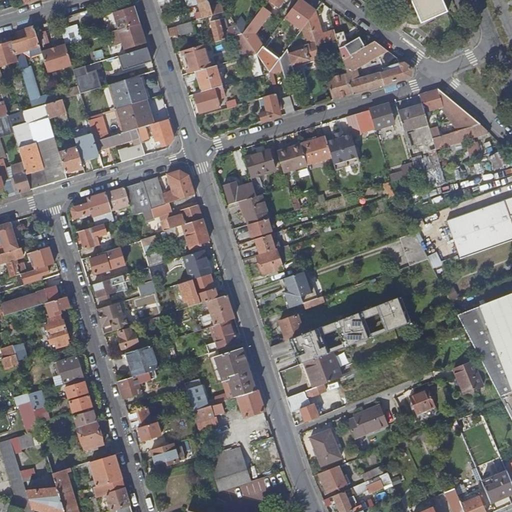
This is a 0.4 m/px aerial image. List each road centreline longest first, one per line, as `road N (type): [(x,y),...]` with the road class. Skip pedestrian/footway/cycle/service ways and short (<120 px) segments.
road 1 (residential): [(314,511),(195,152)]
road 2 (residential): [(49,198),(144,511)]
road 3 (residential): [(195,152),(438,72)]
road 4 (residential): [(195,152),(144,0)]
road 5 (residential): [(49,198),(195,152)]
road 6 (residential): [(438,72),(338,0)]
